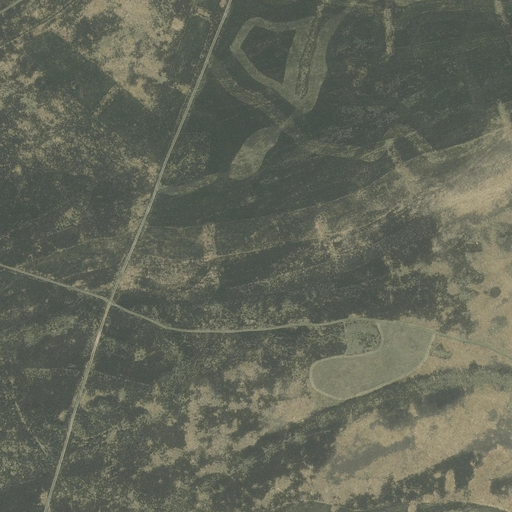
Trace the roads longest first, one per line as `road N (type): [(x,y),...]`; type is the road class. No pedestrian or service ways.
road 1 (track): [(44,511),(109,302),(230,0)]
road 2 (track): [(511,358),(364,319),(178,330),(0,265)]
